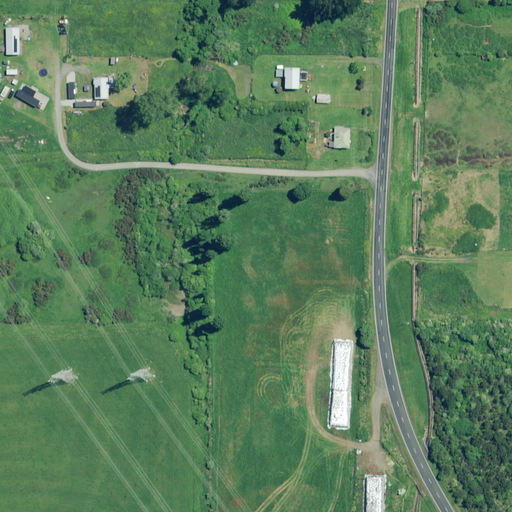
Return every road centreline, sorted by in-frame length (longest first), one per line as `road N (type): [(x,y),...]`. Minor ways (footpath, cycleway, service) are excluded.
road 1 (unclassified): [(57,66),(60,138),(82,165),(381,173)]
road 2 (tertiary): [(381,173),(383,342),(407,433),(447,511)]
road 3 (tertiary): [(391,0),(381,173)]
road 4 (track): [(377,511),(378,386),(388,367)]
